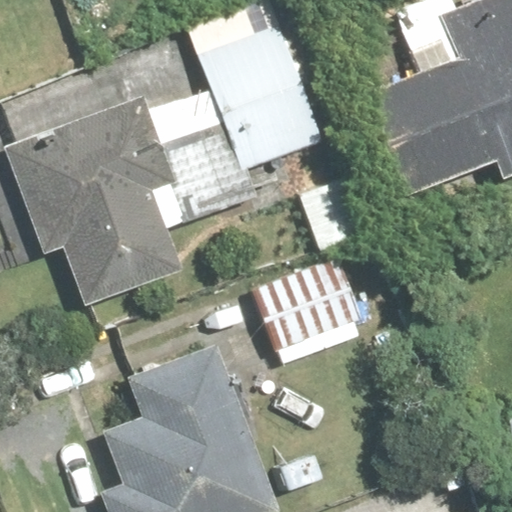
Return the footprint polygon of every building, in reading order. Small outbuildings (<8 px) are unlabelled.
[(258,0),(217,0),(167,20),(192,84),(226,169),(313,134),(258,0)] [(447,54),(348,91),(386,190),(472,158),(477,173),(511,160),(511,5),(510,0),(466,0),(431,13),(447,54)] [(51,242),(72,297),(167,262),(138,184),(163,175),(129,85),(0,133),(0,170),(30,250),(51,242)] [(333,178),(286,193),(305,249),(351,234),(333,178)] [(330,260),(244,290),(266,352),(351,322),(330,260)] [(110,479),(83,490),(91,511),(254,511),(270,506),(204,337),(115,371),(131,411),(90,427),(110,479)] [(511,412),(487,415),(497,496),(511,493),(511,412)]
